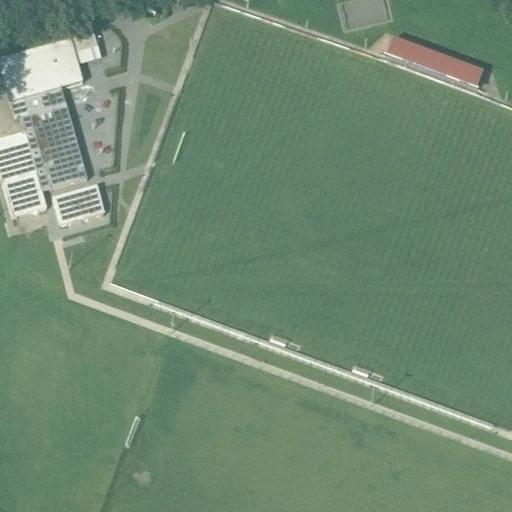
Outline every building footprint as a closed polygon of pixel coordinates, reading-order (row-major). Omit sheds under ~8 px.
[(87,11),(86,5),(76,8),(78,13),(87,11)] [(33,134),(50,193),(86,182),(61,92),(82,86),(74,57),(97,50),(91,30),(67,37),(69,43),(0,62),(0,73),(14,124),(29,119),(33,134)] [(477,89),(484,70),(393,37),(386,56),(477,89)] [(9,140),(0,142),(0,183),(1,187),(2,186),(11,221),(46,212),(42,195),(50,193),(33,134),(24,136),(9,140)] [(104,217),(96,189),(52,201),(59,229),(104,217)]
